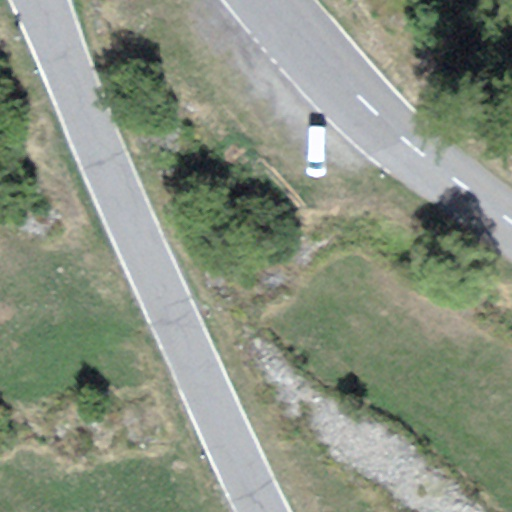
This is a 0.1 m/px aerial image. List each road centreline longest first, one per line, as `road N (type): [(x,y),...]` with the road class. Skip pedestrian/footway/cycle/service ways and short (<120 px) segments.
road 1 (tertiary): [(263,511),(143,251),(43,0)]
road 2 (tertiary): [(278,0),(371,106),(511,220)]
